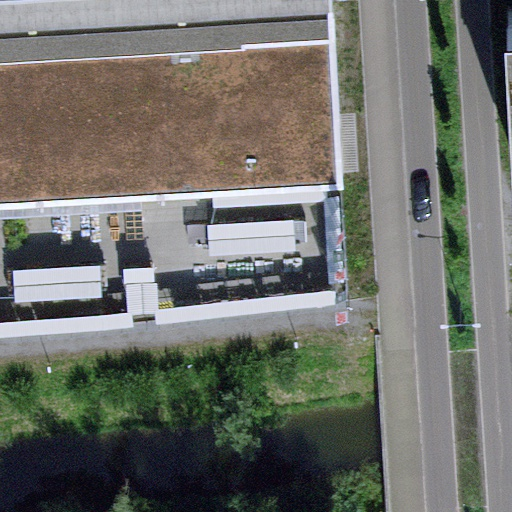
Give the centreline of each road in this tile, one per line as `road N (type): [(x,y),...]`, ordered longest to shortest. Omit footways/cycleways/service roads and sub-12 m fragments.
road 1 (primary): [(411,0),(443,511)]
road 2 (primary): [(502,511),(472,0)]
